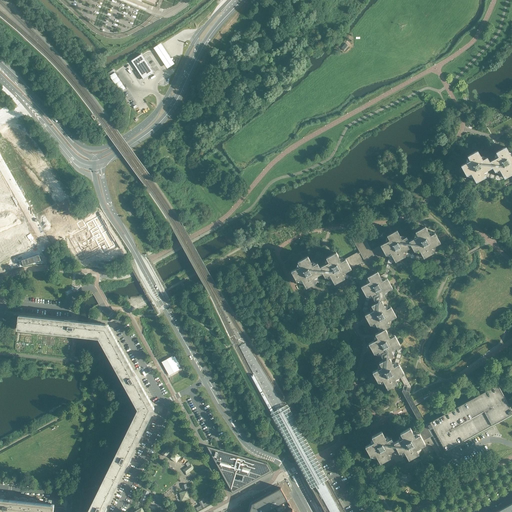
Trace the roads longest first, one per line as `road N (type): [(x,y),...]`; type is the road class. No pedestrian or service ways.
road 1 (residential): [(164,403),(92,288),(62,308),(6,306),(0,316)]
road 2 (secondary): [(98,162),(156,123),(207,34),(239,0)]
road 3 (secondary): [(229,0),(197,36),(159,107),(122,137)]
road 4 (secondary): [(16,91),(96,184)]
road 5 (residential): [(116,511),(164,403)]
